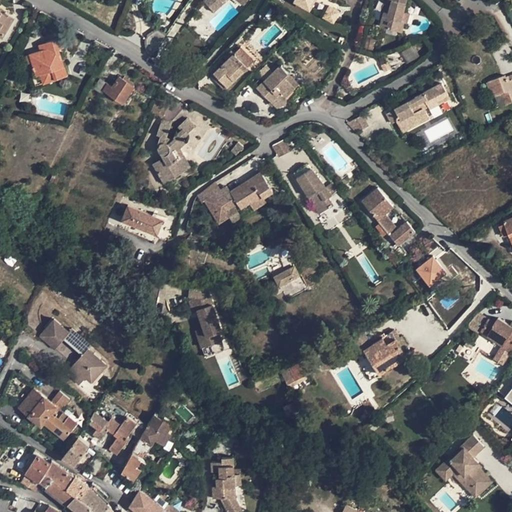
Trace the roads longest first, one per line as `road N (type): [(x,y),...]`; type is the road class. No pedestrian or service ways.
road 1 (residential): [(325,113),(511,300)]
road 2 (residential): [(47,0),(200,94)]
road 3 (residential): [(325,113),(388,87),(440,51),(456,24)]
road 4 (residential): [(200,94),(264,128),(308,111),(325,113)]
